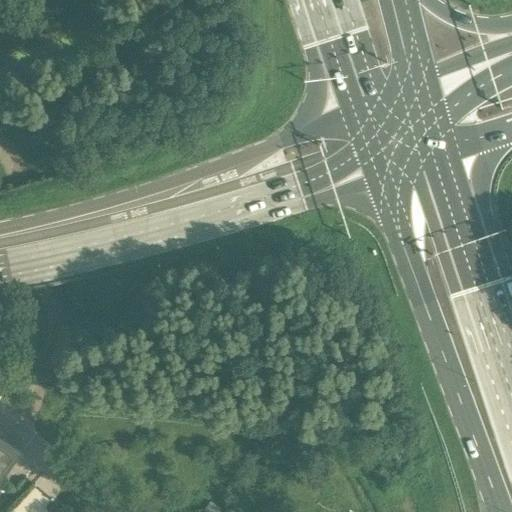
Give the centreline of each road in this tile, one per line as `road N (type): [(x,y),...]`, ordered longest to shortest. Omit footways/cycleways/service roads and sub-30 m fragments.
road 1 (secondary): [(0,273),(195,228),(377,170)]
road 2 (secondary): [(359,110),(224,167),(0,230)]
road 3 (primary): [(377,170),(498,511)]
road 4 (primary): [(511,371),(438,151)]
road 5 (residential): [(114,511),(19,437)]
